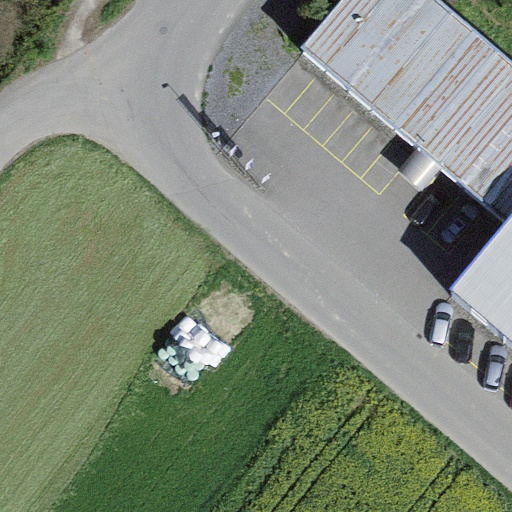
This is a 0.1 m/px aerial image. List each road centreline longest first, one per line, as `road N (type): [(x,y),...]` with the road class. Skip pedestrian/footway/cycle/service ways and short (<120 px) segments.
road 1 (residential): [(511,461),(88,88)]
road 2 (residential): [(88,88),(182,0)]
